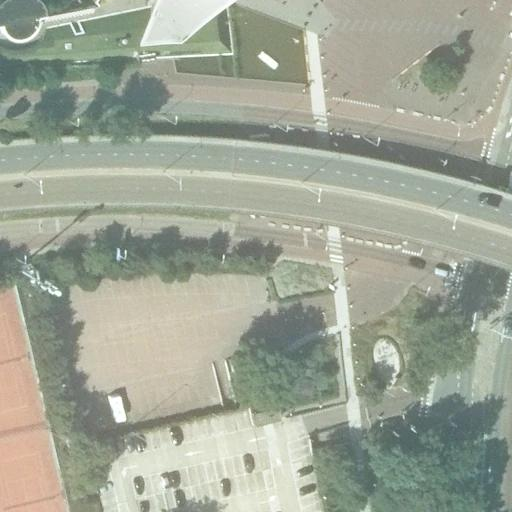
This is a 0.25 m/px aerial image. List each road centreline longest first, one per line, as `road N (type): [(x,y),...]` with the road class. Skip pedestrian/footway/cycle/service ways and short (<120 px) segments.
road 1 (primary): [(511,214),(421,188),(253,158),(167,152),(0,159)]
road 2 (primary): [(0,195),(98,188),(245,193),(416,222),(511,249)]
road 3 (primary): [(507,164),(243,111),(0,114)]
road 4 (primary): [(0,231),(103,224),(243,234),(478,279)]
road 5 (residential): [(478,279),(455,395),(448,511)]
road 6 (residential): [(483,511),(492,390),(511,300)]
